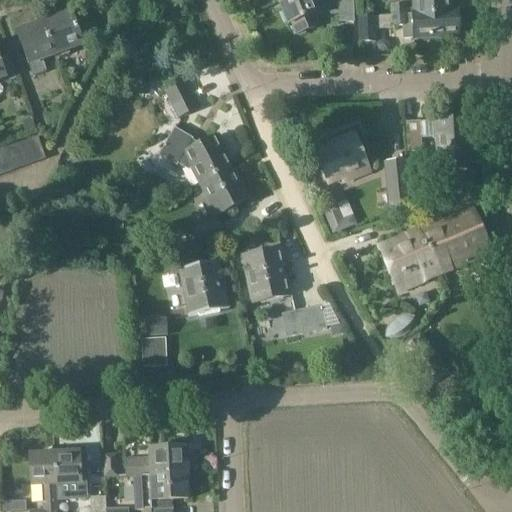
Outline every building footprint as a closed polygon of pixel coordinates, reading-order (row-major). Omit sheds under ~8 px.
[(331,0),(332,1),(338,1),(339,24),(353,24),(352,0),(282,0),(278,2),(288,25),(318,12),(314,3),(321,0),(331,0)] [(390,7),(391,18),(450,13),(449,0),(415,0),(416,10),(405,11),(405,6),(390,7)] [(70,13),(43,24),(54,56),(55,60),(68,56),(67,51),(81,46),(79,41),(91,37),(84,15),(71,19),(70,13)] [(358,18),(359,44),(375,44),(374,32),(393,31),(393,29),(413,28),(414,39),(432,39),(432,36),(458,34),(458,31),(463,28),(462,20),(457,18),(457,13),(450,13),(391,18),(358,18)] [(43,24),(16,33),(33,79),(46,74),(43,65),(42,65),(40,61),(54,56),(43,24)] [(416,53),(415,46),(404,46),(405,54),(416,53)] [(0,80),(4,79),(5,80),(16,76),(9,56),(0,59),(0,80)] [(162,89),(177,121),(197,112),(197,111),(183,80),(162,89)] [(435,122),(438,173),(470,171),(467,120),(435,122)] [(420,153),(418,123),(405,124),(407,154),(420,153)] [(188,172),(191,170),(199,186),(230,170),(222,155),(225,154),(216,137),(199,146),(192,141),(192,140),(174,129),(158,157),(176,168),(178,165),(188,172)] [(326,150),(314,155),(327,187),(341,181),(343,184),(369,174),(353,135),(324,147),(326,150)] [(37,139),(21,145),(28,166),(44,160),(37,139)] [(21,145),(5,151),(12,172),(28,166),(21,145)] [(0,152),(0,175),(12,172),(5,151),(0,152)] [(383,164),(388,212),(411,210),(406,162),(383,164)] [(247,202),(230,170),(199,186),(206,199),(203,201),(213,219),(247,202)] [(472,211),(421,231),(439,276),(491,255),(472,211)] [(190,230),(191,234),(189,235),(191,244),(193,244),(194,250),(209,246),(209,243),(223,240),(218,223),(190,230)] [(377,248),(397,295),(425,284),(424,282),(439,276),(421,231),(377,248)] [(289,298),(280,251),(240,259),(249,306),(289,298)] [(217,263),(177,271),(187,318),(226,310),(217,263)] [(326,331),(321,307),(294,313),(298,337),(326,331)] [(384,335),(384,340),(390,341),(394,341),(398,340),(402,338),(406,337),(408,334),(411,330),(413,326),(414,322),(414,319),(411,318),(408,317),(404,317),(399,318),(395,320),(392,322),(390,325),(387,327),(386,330),(384,335)] [(141,338),(166,337),(166,321),(141,322),(141,338)] [(340,326),(330,328),(332,338),(342,336),(340,326)] [(424,390),(448,372),(444,366),(441,365),(425,342),(425,340),(420,333),(395,351),(400,358),(403,358),(419,380),(419,383),(424,390)] [(166,368),(165,340),(141,341),(142,369),(166,368)] [(123,462),(124,478),(133,478),(149,477),(185,475),(184,450),(148,452),(148,461),(123,462)] [(55,486),(57,486),(70,485),(70,495),(86,494),(85,484),(79,484),(78,469),(85,469),(84,455),(78,455),(78,454),(53,456),(55,486)] [(29,457),(31,488),(42,487),(43,511),(39,511),(57,511),(57,486),(55,486),(53,456),(29,457)] [(103,457),(104,479),(117,479),(116,456),(103,457)] [(150,503),(187,501),(185,475),(149,477),(133,478),(134,511),(144,511),(150,511),(150,503)] [(90,511),(104,511),(105,511),(104,500),(91,500),(90,511)] [(2,511),(11,511),(11,503),(2,504),(2,511)]
